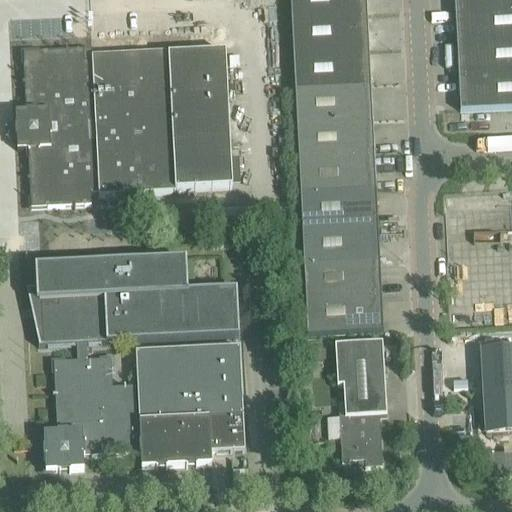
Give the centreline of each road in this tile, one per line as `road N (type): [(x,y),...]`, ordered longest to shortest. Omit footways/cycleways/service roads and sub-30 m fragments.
road 1 (unknown): [(4,176),(16,399),(40,478),(51,487),(84,489),(260,476)]
road 2 (unclassified): [(439,511),(424,192),(444,168)]
road 3 (unknown): [(194,0),(243,27),(262,174)]
road 4 (unknown): [(247,275),(260,476)]
road 5 (unclassified): [(444,168),(422,135),(416,0)]
